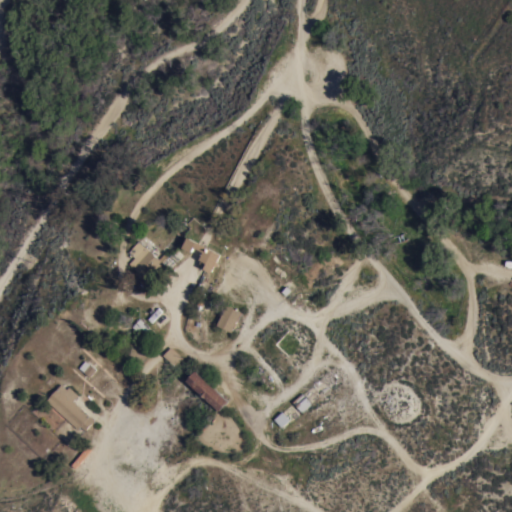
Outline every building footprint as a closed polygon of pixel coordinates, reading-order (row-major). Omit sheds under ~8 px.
[(220,255),(210,273),(204,269),(205,268),(198,264),(200,261),(199,260),(203,252),(194,248),(191,253),(182,248),(187,237),(220,255)] [(138,242),(144,247),(145,247),(159,259),(163,254),(167,257),(146,281),(141,276),(138,279),(133,274),(136,271),(128,264),(134,258),(129,253),(138,242)] [(231,333),(216,326),(226,306),(241,313),(231,333)] [(156,334),(148,342),(132,327),(139,318),(156,334)] [(182,359),(175,367),(162,356),(170,347),(182,359)] [(228,402),(219,412),(186,382),(196,372),(228,402)] [(94,421),(82,434),(46,401),(60,385),(66,390),(68,387),(78,396),(73,401),(94,421)] [(311,405),(301,413),(292,402),(302,393),(311,405)]
